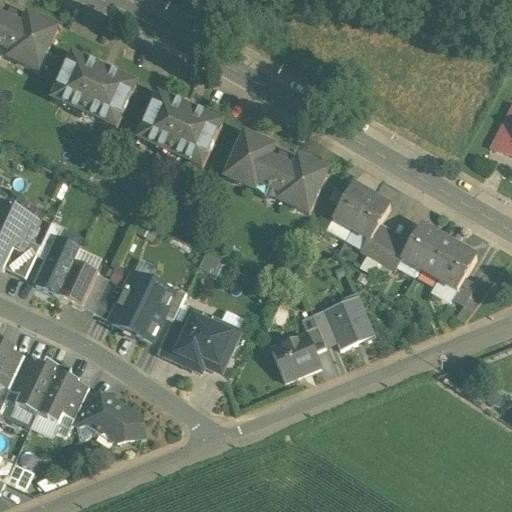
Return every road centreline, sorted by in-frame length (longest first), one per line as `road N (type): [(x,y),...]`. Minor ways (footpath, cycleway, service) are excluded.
road 1 (residential): [(511,237),(182,41),(95,0)]
road 2 (residential): [(511,331),(219,444)]
road 3 (residential): [(219,444),(99,359),(0,313)]
road 4 (residential): [(219,444),(63,511)]
